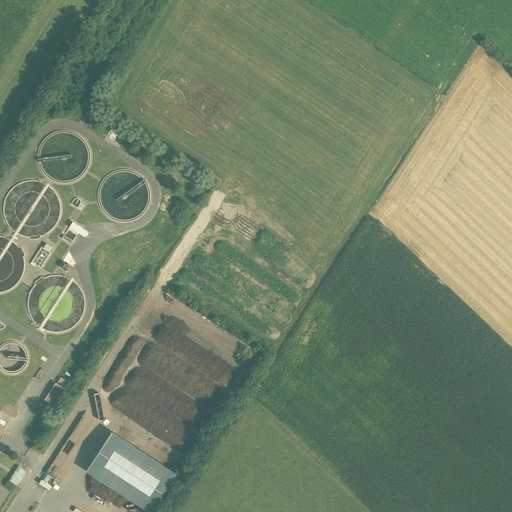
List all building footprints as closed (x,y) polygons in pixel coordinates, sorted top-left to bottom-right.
[(66,389),(56,382),(45,399),(55,406),(66,389)] [(174,474),(113,434),(90,470),(95,473),(151,510),(174,474)] [(19,466),(9,480),(19,486),(28,472),(19,466)] [(39,483),(49,489),(51,486),(47,483),(51,477),(47,475),(44,481),(42,480),(39,483)] [(0,484),(0,506),(10,491),(0,484)]
